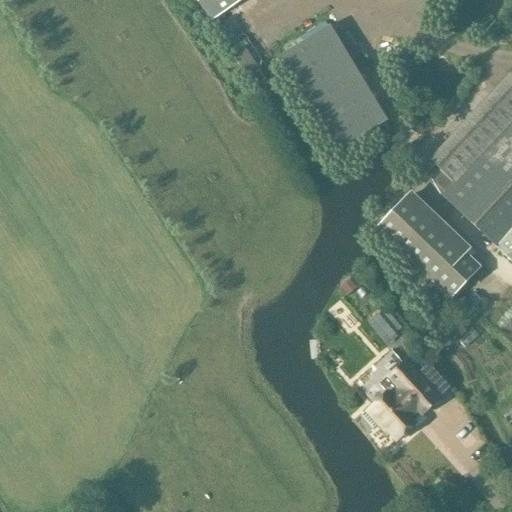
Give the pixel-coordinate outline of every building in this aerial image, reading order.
[(198,0),(212,20),(241,0),(198,0)] [(334,153),(386,122),(328,27),(277,58),(334,153)] [(511,84),(436,164),(436,165),(439,168),(432,176),(447,190),(441,196),(503,254),(511,245),(511,84)] [(450,300),(479,269),(405,199),(404,200),(398,195),(389,205),(394,210),(375,231),(419,272),(405,287),(434,314),(448,299),(450,300)] [(511,262),(511,245),(503,254),(511,262)] [(348,280),(339,288),(347,297),(356,289),(348,280)] [(421,415),(438,400),(404,361),(387,376),(398,389),(390,396),(387,392),(364,412),(376,425),(379,423),(396,442),(418,422),(414,416),(418,412),(421,415)]
